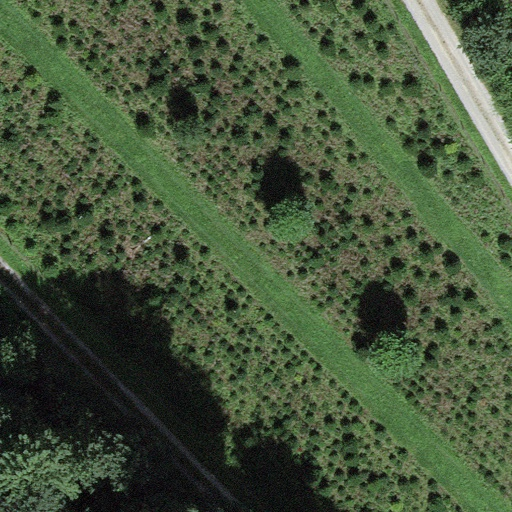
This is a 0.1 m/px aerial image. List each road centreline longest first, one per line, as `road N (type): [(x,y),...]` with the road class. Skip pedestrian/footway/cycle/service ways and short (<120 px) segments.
road 1 (track): [(272,511),(0,216)]
road 2 (track): [(511,142),(421,0)]
